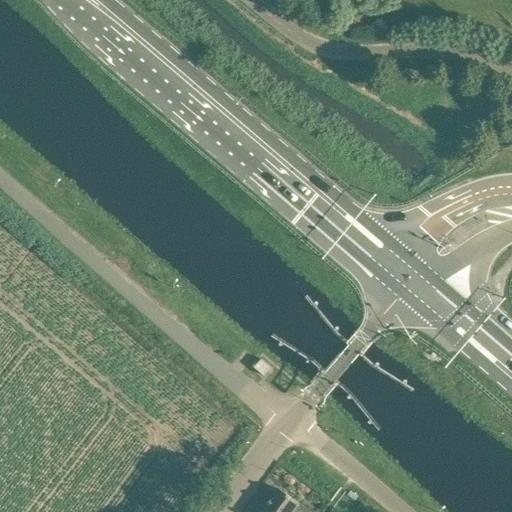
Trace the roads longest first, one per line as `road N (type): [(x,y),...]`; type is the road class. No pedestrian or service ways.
road 1 (primary): [(87,10),(407,286)]
road 2 (unclassified): [(290,424),(0,176)]
road 3 (unclassified): [(511,70),(428,46),(312,45),(254,0)]
road 4 (unclassified): [(290,424),(407,286)]
road 5 (tertiary): [(511,192),(445,215),(407,286)]
road 6 (primary): [(511,378),(407,286)]
road 7 (unclassified): [(392,511),(290,424)]
